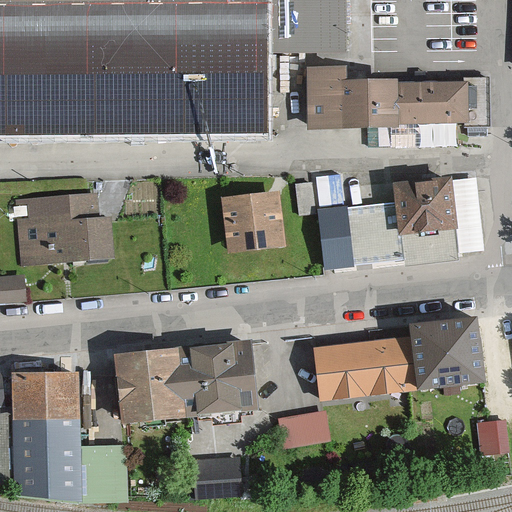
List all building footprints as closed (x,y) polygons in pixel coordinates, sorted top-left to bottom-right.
[(271,0),(0,0),(0,137),(273,134),(271,0)] [(295,0),(295,52),(349,53),(349,0),(295,0)] [(311,69),(314,132),(474,124),(471,74),(352,80),(351,67),(311,69)] [(468,261),(460,184),(395,190),(396,210),(402,257),(403,268),(468,261)] [(99,196),(17,202),(21,266),(118,259),(115,220),(101,221),(99,196)] [(227,256),(291,249),(285,196),(221,203),(227,256)] [(356,264),(402,257),(396,210),(351,214),(356,264)] [(331,267),(356,264),(351,214),(326,217),(331,267)] [(29,276),(0,279),(0,306),(32,302),(29,276)] [(486,325),(416,333),(418,344),(422,395),(493,389),(486,325)] [(418,344),(317,352),(321,403),(422,395),(418,344)] [(301,345),(270,348),(273,383),(304,381),(301,345)] [(260,346),(184,353),(190,416),(267,408),(260,346)] [(184,353),(120,356),(124,430),(189,427),(190,416),(184,353)] [(6,376),(0,376),(0,410),(9,410),(6,376)] [(83,376),(17,377),(20,497),(89,506),(83,376)] [(331,409),(282,411),(283,443),(332,441),(331,409)] [(483,451),(511,452),(511,432),(511,417),(484,417),(483,451)] [(190,501),(246,501),(245,456),(190,457),(190,501)]
